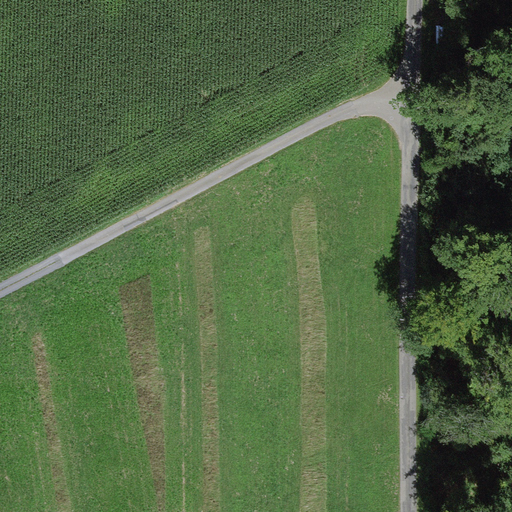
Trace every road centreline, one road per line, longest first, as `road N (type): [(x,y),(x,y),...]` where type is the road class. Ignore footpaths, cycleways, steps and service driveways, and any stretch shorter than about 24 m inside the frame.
road 1 (unclassified): [(409,511),(403,99),(410,0)]
road 2 (track): [(403,99),(332,111),(0,287)]
